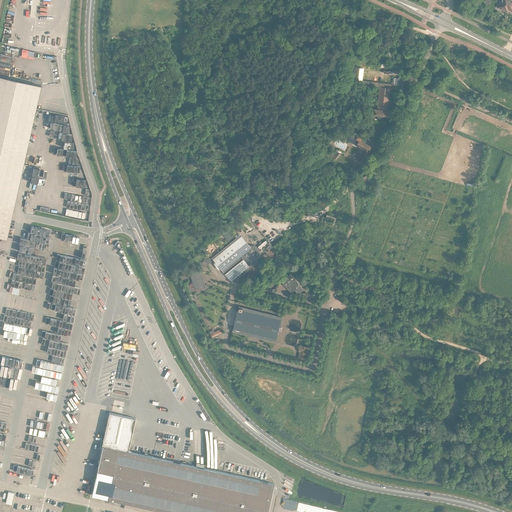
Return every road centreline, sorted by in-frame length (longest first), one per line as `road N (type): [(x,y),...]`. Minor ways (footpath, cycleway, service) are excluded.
road 1 (primary): [(97,115),(104,160),(177,336),(220,402),(264,439)]
road 2 (primary): [(264,439),(226,398),(187,335),(97,115)]
road 3 (primary): [(264,439),(329,476),(494,511)]
road 4 (track): [(306,218),(293,205),(291,115),(357,40),(383,33)]
road 5 (unclassified): [(232,284),(223,345),(312,368),(327,306)]
road 6 (unclassified): [(437,33),(385,146),(352,184)]
road 7 (track): [(297,0),(437,33)]
road 8 (unclassified): [(327,306),(350,232),(352,184)]
